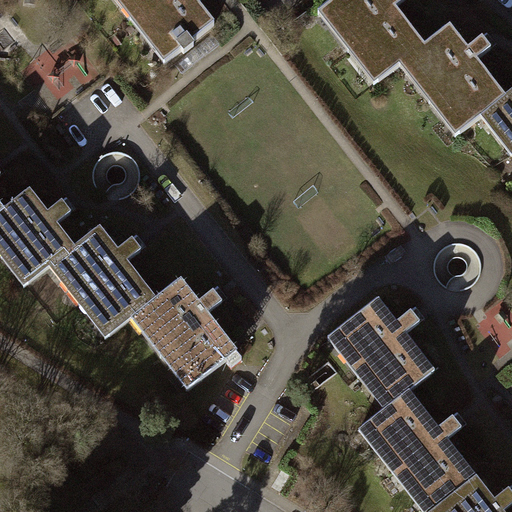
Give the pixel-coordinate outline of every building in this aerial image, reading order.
[(124,0),(170,59),(180,50),(183,54),(193,46),(191,43),(209,29),(186,0),(124,0)] [(186,0),(209,29),(246,0),(186,0)] [(405,61),(419,50),(390,13),(406,0),(382,0),(381,2),(378,0),(335,0),(324,9),(381,80),(405,61)] [(485,113),(499,102),(470,66),(490,50),(481,39),(462,54),(443,31),(419,50),(405,61),(462,131),(485,113)] [(511,146),(511,91),(499,102),(485,113),(511,146)] [(55,263),(68,253),(49,230),(69,215),(60,202),(40,217),(22,195),(0,212),(0,247),(29,284),(55,263)] [(68,253),(55,263),(111,334),(137,314),(150,304),(121,267),(140,252),(131,241),(113,255),(95,232),(68,253)] [(150,304),(137,314),(156,338),(194,387),(231,357),(201,319),(221,303),(212,293),(193,308),(174,285),(150,304)] [(391,406),(404,396),(429,376),(399,339),(419,323),(410,311),(390,327),(372,304),(334,334),(391,406)] [(432,511),(433,511),(472,482),(442,445),(461,430),(450,417),(432,431),(404,396),(391,406),(365,426),(432,511)] [(502,511),(511,504),(511,496),(507,490),(489,504),(472,482),(433,511),(502,511)]
